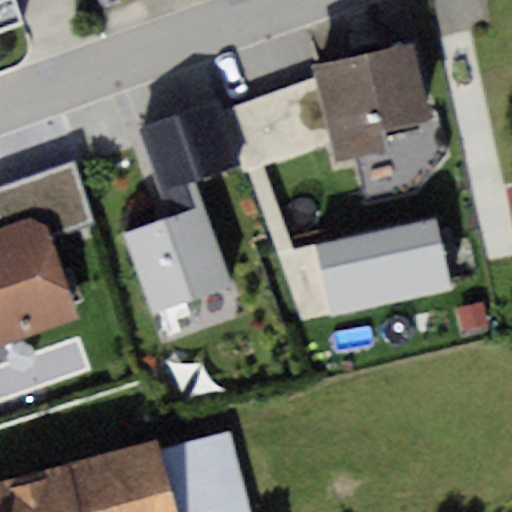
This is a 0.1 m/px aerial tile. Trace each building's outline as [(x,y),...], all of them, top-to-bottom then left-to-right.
[(413,59),(321,76),(339,171),(431,154),(413,59)] [(227,103),(137,134),(162,211),(253,180),(227,103)] [(511,185),(503,187),(511,235),(511,185)] [(218,212),(130,237),(155,323),(243,298),(218,212)] [(434,220),(314,246),(330,318),(449,292),(434,220)] [(57,235),(0,253),(0,350),(86,323),(57,235)] [(253,511),(234,439),(161,455),(175,511),(253,511)] [(175,511),(161,455),(0,496),(0,511),(175,511)]
